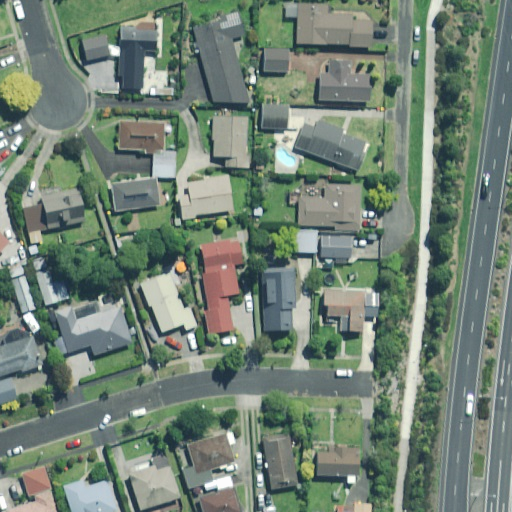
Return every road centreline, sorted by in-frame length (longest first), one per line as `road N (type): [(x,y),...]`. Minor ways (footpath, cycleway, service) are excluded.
road 1 (primary): [(456,511),(465,384),(511,45)]
road 2 (residential): [(0,443),(207,378),(372,381)]
road 3 (residential): [(405,0),(400,218)]
road 4 (primary): [(507,384),(498,511)]
